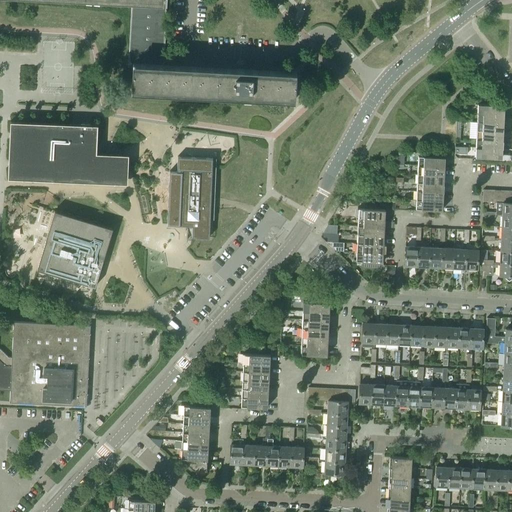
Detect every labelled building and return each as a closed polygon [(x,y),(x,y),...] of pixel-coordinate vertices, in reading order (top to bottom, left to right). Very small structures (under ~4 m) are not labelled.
[(131,0),(128,67),(132,67),(132,66),(163,68),(166,0),(131,0)] [(294,97),(295,75),(163,68),(132,66),(132,67),(128,67),(128,75),(128,73),(132,73),(131,89),(218,93),(294,97)] [(503,114),(504,105),(477,104),(477,113),(503,114)] [(503,123),(503,117),(503,114),(477,113),(476,121),(503,123)] [(10,121),(7,178),(127,183),(128,154),(96,152),(97,125),(10,121)] [(503,131),(503,123),(476,121),(476,130),(503,131)] [(502,140),(502,134),(503,131),(476,130),(476,139),(502,140)] [(502,149),(502,140),(476,139),(475,147),(502,149)] [(501,158),(502,151),(502,149),(475,147),(475,157),(501,158)] [(210,218),(213,218),(216,158),(177,156),(177,171),(169,171),(167,224),(187,225),(186,237),(209,238),(210,218)] [(444,166),(444,157),(418,156),(417,165),(444,166)] [(443,175),(444,169),(444,166),(417,165),(417,174),(443,175)] [(443,183),(443,175),(417,174),(416,182),(443,183)] [(443,192),(443,186),(443,183),(416,182),(416,191),(443,192)] [(442,201),(443,192),(416,191),(416,199),(442,201)] [(442,210),(442,203),(442,201),(416,199),(415,209),(442,210)] [(511,202),(511,203),(506,202),(500,202),(496,202),(495,212),(495,214),(502,215),(502,214),(511,214),(511,202)] [(384,218),(384,209),(379,209),(380,205),(366,204),(365,208),(358,208),(358,217),(384,218)] [(43,246),(37,269),(95,286),(100,271),(101,272),(103,262),(102,262),(105,254),(106,254),(107,249),(106,249),(107,245),(109,245),(110,240),(109,240),(110,236),(111,236),(113,232),(112,231),(112,228),(97,224),(98,222),(93,221),(93,222),(89,221),(89,220),(84,218),(84,219),(80,218),(80,217),(75,216),(75,217),(71,216),(71,214),(67,213),(66,214),(62,213),(63,212),(58,210),(57,211),(54,210),(54,211),(54,213),(45,240),(43,246)] [(511,226),(511,214),(502,214),(502,215),(501,226),(511,226)] [(384,227),(384,221),(384,218),(358,217),(357,226),(384,227)] [(383,236),(384,227),(357,226),(357,235),(383,236)] [(511,226),(501,226),(500,238),(511,238),(511,226)] [(383,244),(383,238),(383,236),(357,235),(356,243),(383,244)] [(511,250),(511,238),(500,238),(500,250),(511,250)] [(343,251),(343,242),(332,242),(331,245),(336,250),(343,251)] [(382,253),(383,244),(356,243),(356,252),(382,253)] [(416,266),(418,246),(405,245),(404,266),(405,266),(405,265),(413,265),(416,265),(416,266)] [(428,266),(429,246),(418,246),(416,266),(417,266),(417,265),(428,266)] [(440,268),(441,247),(429,246),(428,266),(440,266),(440,268)] [(452,267),(453,248),(441,247),(440,268),(441,268),(441,266),(452,267)] [(464,269),(465,248),(453,248),(452,267),(464,268),(464,269)] [(476,269),(477,249),(465,248),(464,269),(465,269),(465,268),(476,268),(476,269)] [(511,250),(500,250),(499,262),(511,262),(511,250)] [(382,262),(382,255),(382,253),(356,252),(356,261),(382,262)] [(511,262),(499,262),(493,262),(493,260),(486,260),(486,264),(480,264),(480,270),(485,271),(485,275),(492,275),(493,267),(499,267),(498,275),(504,275),(504,277),(508,280),(511,277),(511,262)] [(329,312),(329,303),(322,302),(322,299),(309,299),(309,302),(303,302),(302,311),(329,312)] [(328,320),(329,312),(302,311),(302,319),(328,320)] [(504,336),(494,336),(495,318),(486,318),(485,343),(491,343),(492,338),(498,339),(498,341),(504,341),(511,341),(511,329),(505,329),(504,336)] [(328,329),(328,320),(302,319),(301,328),(328,329)] [(86,406),(90,325),(13,321),(12,357),(8,357),(0,349),(0,389),(10,390),(9,402),(86,406)] [(373,347),(374,323),(374,322),(374,323),(371,323),(363,323),(363,322),(362,322),(361,342),(361,347),(373,347)] [(385,343),(386,324),(375,324),(375,323),(374,323),(373,347),(374,347),(374,342),(385,343)] [(397,344),(398,324),(398,325),(386,324),(385,343),(386,343),(385,349),(397,350),(397,344)] [(410,344),(410,325),(399,325),(399,324),(398,324),(397,344),(410,344)] [(422,345),(423,325),(422,325),(422,326),(410,325),(410,344),(422,345)] [(434,345),(434,326),(423,326),(423,325),(422,345),(434,345)] [(445,346),(446,326),(446,327),(434,326),(434,345),(445,346)] [(457,346),(458,328),(447,327),(447,326),(446,326),(445,346),(457,346)] [(469,347),(470,327),(470,328),(458,328),(457,346),(469,347)] [(482,348),(483,329),(483,328),(482,327),(482,329),(471,328),(471,327),(470,327),(469,347),(482,348)] [(327,338),(328,332),(328,329),(301,328),(301,336),(327,338)] [(327,346),(327,338),(301,336),(301,345),(327,346)] [(326,355),(327,349),(327,346),(301,345),(300,354),(326,355)] [(269,361),(270,355),(243,353),(243,362),(269,364),(269,361)] [(511,353),(504,353),(503,365),(511,365),(511,353)] [(269,372),(269,366),(269,364),(243,362),(242,371),(269,372)] [(511,377),(511,365),(503,365),(502,377),(511,377)] [(374,377),(374,371),(370,370),(370,367),(360,367),(360,373),(370,374),(369,377),(374,377)] [(268,381),(269,372),(242,371),(242,380),(268,381)] [(511,377),(502,377),(502,389),(511,389),(511,377)] [(268,390),(268,383),(268,381),(242,380),(241,388),(268,390)] [(395,404),(406,405),(407,381),(396,380),(395,385),(394,405),(395,405),(395,404)] [(418,406),(419,386),(419,382),(407,381),(406,405),(418,405),(418,406)] [(370,404),(371,384),(359,383),(358,402),(370,403),(370,404)] [(466,409),(467,388),(468,383),(456,383),(456,388),(455,407),(466,408),(466,409)] [(382,403),(383,384),(371,384),(370,404),(371,404),(371,403),(382,403)] [(394,405),(395,385),(383,384),(382,403),(394,404),(394,405)] [(430,406),(431,387),(419,386),(418,406),(419,406),(419,405),(430,406)] [(442,408),(443,387),(431,387),(430,406),(442,406),(442,408)] [(455,407),(456,388),(443,387),(442,408),(443,408),(443,406),(455,407)] [(267,398),(268,390),(241,388),(241,397),(267,398)] [(480,389),(467,388),(466,409),(466,408),(479,408),(480,389)] [(511,401),(511,389),(502,389),(501,401),(511,401)] [(267,407),(267,401),(267,398),(241,397),(240,406),(267,407)] [(346,413),(346,402),(348,402),(348,401),(343,400),(337,400),(331,400),(327,400),(327,412),(347,413),(346,413)] [(511,401),(501,401),(501,413),(511,413),(511,401)] [(209,416),(210,407),(183,405),(183,415),(209,416)] [(345,425),(346,416),(346,413),(347,414),(347,413),(327,412),(326,424),(345,425)] [(511,413),(501,413),(500,425),(511,426),(511,413)] [(209,425),(209,419),(209,416),(183,415),(182,423),(209,425)] [(208,433),(209,425),(182,423),(182,432),(208,433)] [(345,437),(345,425),(326,424),(325,436),(346,437),(345,437)] [(208,442),(208,435),(208,433),(182,432),(182,440),(208,442)] [(344,449),(344,441),(345,437),(346,437),(325,436),(325,448),(344,449)] [(241,464),(242,444),(242,439),(238,438),(238,444),(230,443),(229,463),(241,464)] [(265,465),(267,438),(264,438),(262,438),(262,445),(254,444),(253,464),(265,465)] [(277,465),(278,445),(271,445),(272,438),(269,438),(267,438),(265,465),(277,465)] [(207,450),(208,442),(182,440),(181,449),(207,450)] [(253,464),(254,444),(242,444),(241,464),(253,464)] [(289,466),(290,446),(278,445),(277,465),(289,466)] [(302,467),(303,447),(290,446),(289,466),(302,467)] [(343,461),(344,449),(325,448),(324,460),(344,461),(343,461)] [(206,471),(207,453),(207,450),(181,449),(181,458),(183,458),(183,461),(185,462),(183,465),(188,468),(189,465),(196,470),(206,471)] [(410,468),(411,457),(389,456),(389,467),(410,468)] [(343,472),(343,465),(343,462),(344,462),(344,461),(324,460),(324,472),(336,473),(336,477),(343,477),(343,473),(344,473),(344,472),(343,472)] [(447,487),(448,466),(436,466),(435,486),(447,487)] [(459,487),(460,467),(448,466),(447,487),(459,487)] [(410,478),(410,468),(389,467),(388,477),(410,478)] [(471,488),(472,468),(460,467),(459,487),(471,488)] [(483,488),(484,468),(472,468),(471,488),(483,488)] [(495,489),(496,470),(496,469),(484,468),(483,488),(495,489)] [(507,490),(508,469),(496,469),(496,470),(495,489),(507,490)] [(410,488),(410,478),(388,477),(388,487),(410,488)] [(409,498),(410,488),(388,487),(387,497),(409,498)] [(409,508),(409,498),(387,497),(387,507),(409,508)] [(154,510),(154,501),(128,499),(127,508),(154,510)]
